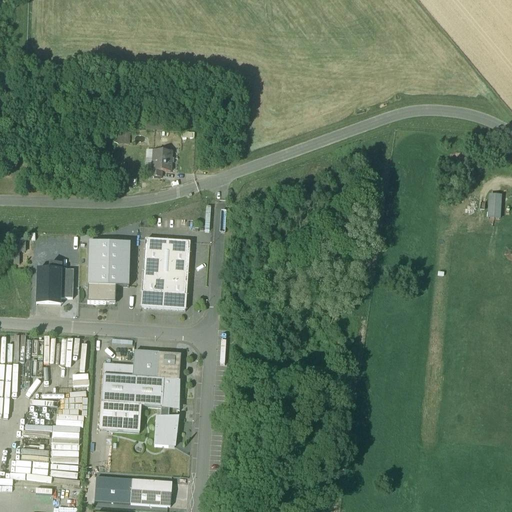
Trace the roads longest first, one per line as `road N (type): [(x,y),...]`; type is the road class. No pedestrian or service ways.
road 1 (residential): [(212,337),(0,323)]
road 2 (residential): [(200,511),(212,337)]
road 3 (residential): [(212,337),(219,205)]
